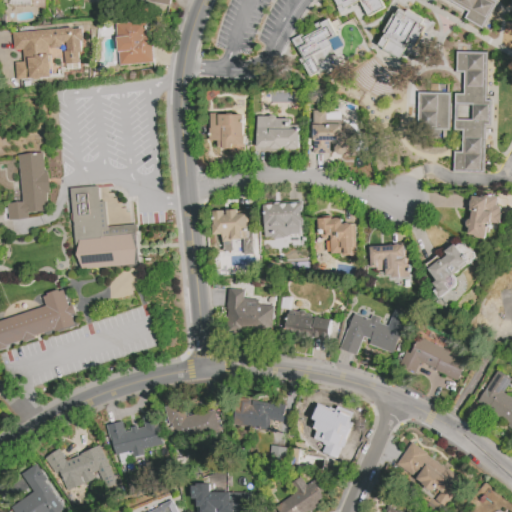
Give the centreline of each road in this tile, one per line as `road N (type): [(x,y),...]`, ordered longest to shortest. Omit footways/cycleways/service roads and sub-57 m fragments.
road 1 (residential): [(206,368),(183,119),(189,57),(207,0)]
road 2 (residential): [(511,477),(436,420),(364,387),(292,370),(206,368)]
road 3 (residential): [(206,368),(105,392),(0,452)]
road 4 (residential): [(190,197),(281,177),(400,204)]
road 5 (residential): [(395,399),(351,511)]
